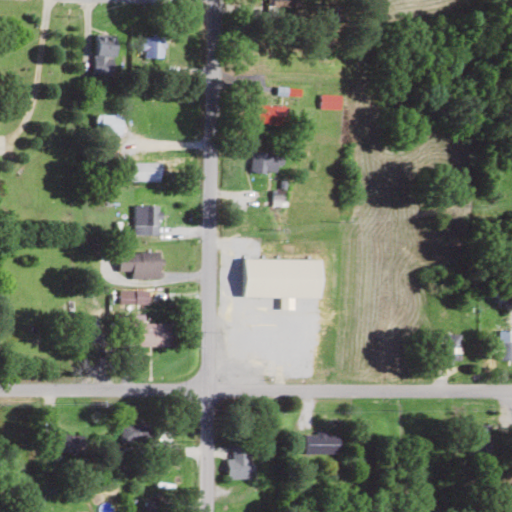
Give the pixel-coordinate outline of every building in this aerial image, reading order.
[(143,36),(143,57),(162,57),(162,36),(143,36)] [(115,43),(95,42),(92,76),(113,77),(115,43)] [(339,109),(339,95),(318,95),(318,109),(339,109)] [(255,105),(255,125),(287,125),(287,105),(255,105)] [(120,116),(93,116),(93,133),(120,133),(120,116)] [(281,172),(281,152),(249,152),(249,172),(281,172)] [(160,162),(128,162),(128,182),(160,182),(160,162)] [(131,205),(131,234),(158,234),(158,205),(131,205)] [(159,252),(117,252),(117,273),(129,273),(129,279),(159,279),(159,252)] [(249,284),(278,284),(278,265),(249,265),(249,284)] [(84,342),(98,342),(98,321),(84,321),(84,342)] [(176,324),(131,324),(131,346),(176,346),(176,324)] [(278,346),(278,324),(246,324),(246,346),(278,346)] [(511,330),(498,331),(498,360),(511,360),(511,330)] [(459,334),(441,334),(441,362),(459,362),(459,334)] [(151,423),(119,423),(119,442),(151,442),(151,423)] [(472,452),(490,452),(490,425),(472,425),(472,452)] [(302,433),(302,454),(339,454),(339,433),(302,433)] [(54,453),(84,453),(84,435),(54,435),(54,453)] [(11,445),(11,469),(30,469),(30,445),(11,445)] [(249,479),(249,459),(225,459),(225,479),(249,479)] [(145,501),(145,511),(162,511),(162,501),(145,501)]
